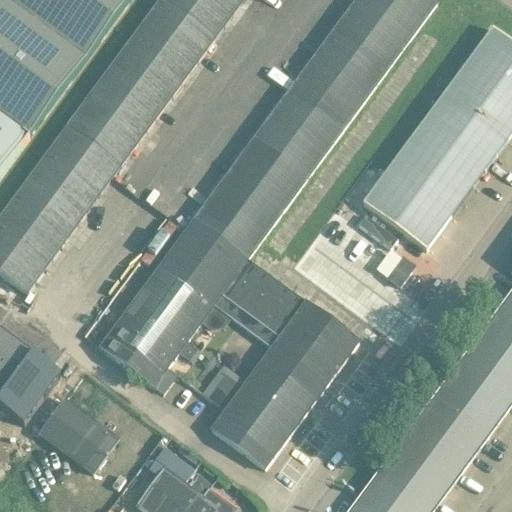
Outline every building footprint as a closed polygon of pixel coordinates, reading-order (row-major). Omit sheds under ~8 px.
[(0,0),(0,118),(29,140),(132,0),(0,0)] [(162,0),(67,129),(121,169),(245,0),(162,0)] [(427,0),(358,0),(194,223),(248,262),(436,7),(427,0)] [(363,207),(426,253),(511,137),(511,45),(493,31),(363,207)] [(0,118),(0,180),(29,140),(0,118)] [(121,169),(67,129),(0,220),(0,277),(26,297),(121,169)] [(147,199),(167,165),(144,151),(124,185),(147,199)] [(248,262),(194,223),(100,351),(153,390),(214,308),(238,326),(272,280),(248,262)] [(113,287),(122,293),(149,252),(140,246),(113,287)] [(400,290),(414,270),(402,260),(387,280),(400,290)] [(272,280),(246,315),(238,326),(272,351),(247,385),(223,367),(202,396),(226,413),(211,433),(265,473),(359,344),(306,305),(272,280)] [(325,280),(317,291),(344,310),(352,299),(325,280)] [(0,301),(4,305),(12,293),(0,284),(0,301)] [(511,294),(351,511),(434,511),(511,406),(511,294)] [(0,333),(0,410),(22,427),(59,377),(0,333)] [(93,477),(118,442),(65,403),(39,437),(93,477)] [(0,461),(0,462),(11,469),(22,452),(11,445),(0,461)] [(195,511),(203,502),(203,501),(164,473),(137,509),(140,511),(195,511)] [(234,511),(208,493),(203,501),(203,502),(195,511),(234,511)]
